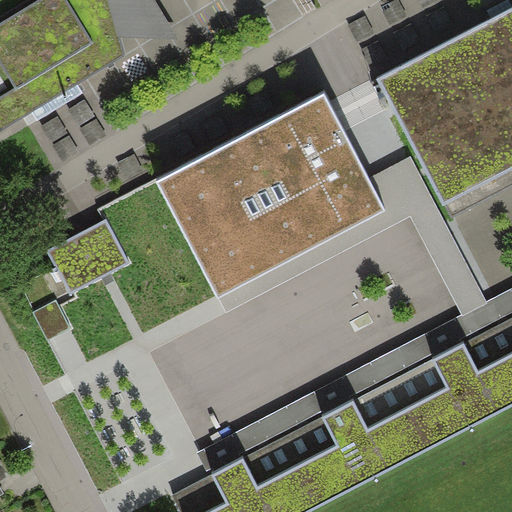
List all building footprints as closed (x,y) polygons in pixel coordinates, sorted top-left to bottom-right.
[(41,0),(0,25),(0,66),(14,90),(0,98),(0,133),(126,56),(122,39),(178,42),(153,0),(41,0)] [(511,14),(378,85),(444,210),(511,174),(511,14)] [(155,181),(101,210),(106,221),(130,266),(113,275),(153,350),(225,312),(220,303),(385,217),(324,101),(158,188),(155,181)] [(71,296),(113,275),(130,266),(106,221),(47,253),(71,296)] [(58,301),(33,314),(46,340),(71,328),(58,301)] [(221,511),(321,511),(511,413),(511,359),(479,377),(464,349),(432,365),(447,392),(368,433),(354,406),(322,423),(337,451),(259,491),(244,464),(212,481),(227,510),(221,511)]
